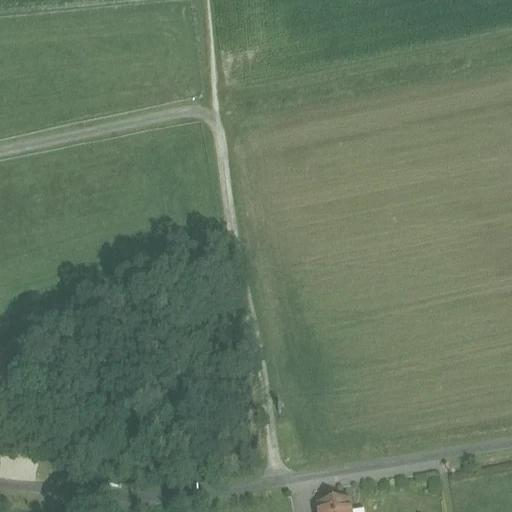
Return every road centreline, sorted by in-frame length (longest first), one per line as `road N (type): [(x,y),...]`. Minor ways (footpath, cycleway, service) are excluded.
road 1 (unclassified): [(0,492),(180,501),(511,448)]
road 2 (track): [(215,112),(278,486)]
